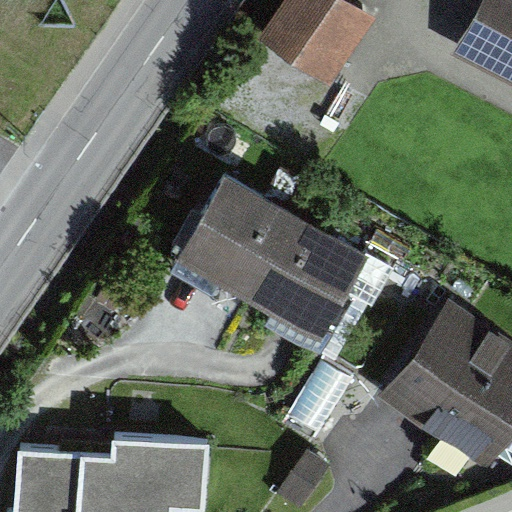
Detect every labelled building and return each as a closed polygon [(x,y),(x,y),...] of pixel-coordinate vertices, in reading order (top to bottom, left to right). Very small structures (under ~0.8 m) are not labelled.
[(379,11),(361,0),(291,0),(266,38),(333,82),(379,11)] [(511,0),(479,0),(453,50),(511,80),(511,0)] [(226,163),(178,246),(321,330),(324,324),(343,293),(370,247),(226,163)] [(511,432),(511,341),(460,301),(390,391),(486,466),(511,432)] [(123,453),(28,445),(22,511),(178,511),(179,509),(217,511),(223,444),(124,435),(123,453)]
